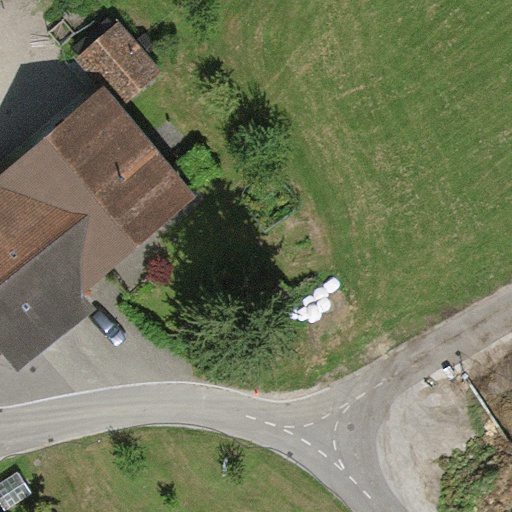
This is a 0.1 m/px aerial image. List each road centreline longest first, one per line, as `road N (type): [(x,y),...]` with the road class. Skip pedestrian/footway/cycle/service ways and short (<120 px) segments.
road 1 (residential): [(322,434),(174,401),(0,435)]
road 2 (unclassified): [(511,313),(361,396),(322,434)]
